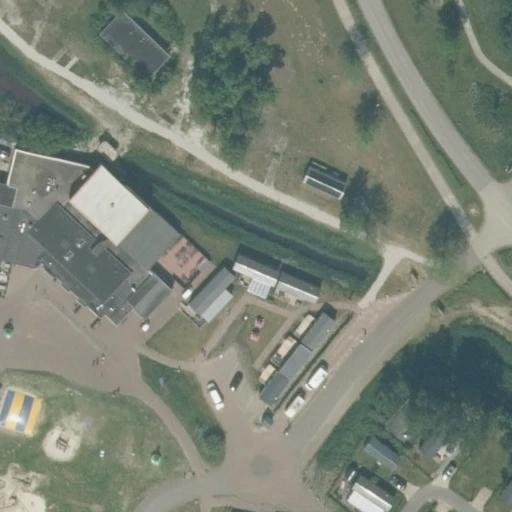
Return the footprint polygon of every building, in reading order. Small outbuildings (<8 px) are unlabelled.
[(147,76),(168,54),(121,8),(99,31),(147,76)] [(99,145),(99,148),(107,156),(110,155),(113,152),(113,149),(106,142),(102,142),(99,145)] [(0,255),(12,258),(13,256),(27,259),(33,261),(37,257),(51,269),(53,271),(99,315),(103,310),(115,322),(132,304),(144,315),(170,287),(145,263),(156,251),(175,231),(146,203),(147,202),(99,157),(92,165),(88,162),(14,144),(14,145),(9,163),(5,181),(0,180),(0,255)] [(407,437),(428,413),(407,394),(383,420),(405,439),(407,437)] [(462,409),(458,414),(467,422),(472,416),(462,409)] [(437,419),(414,450),(430,461),(453,430),(437,419)] [(485,440),(480,445),(490,453),(494,448),(485,440)] [(481,450),(458,481),(474,493),(497,462),(481,450)] [(348,466),(343,475),(349,479),(355,470),(348,466)] [(351,490),(379,511),(382,511),(394,498),(363,474),(351,490)] [(511,475),(492,503),(503,511),(509,511),(511,509),(511,475)]
